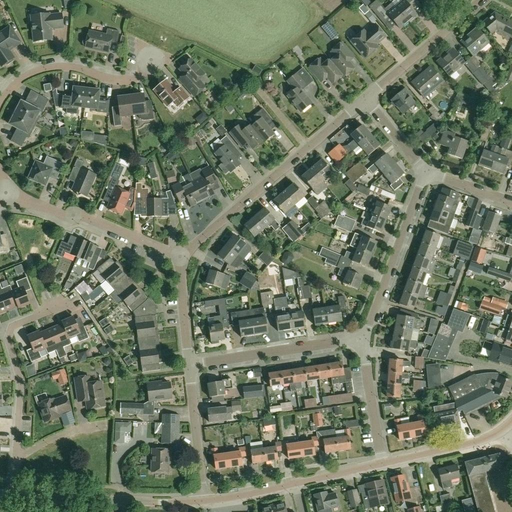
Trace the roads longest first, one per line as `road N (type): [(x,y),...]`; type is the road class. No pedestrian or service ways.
road 1 (residential): [(181,260),(364,99)]
road 2 (residential): [(15,460),(20,381),(8,335),(14,325),(67,305)]
road 3 (residential): [(12,200),(83,215),(181,260)]
road 4 (residential): [(361,338),(426,173)]
road 5 (residential): [(189,364),(361,338)]
road 6 (residential): [(364,99),(481,0)]
road 7 (residential): [(0,104),(24,78),(47,69),(138,78)]
road 8 (tertiary): [(59,498),(204,501)]
road 9 (residential): [(204,501),(189,364)]
road 10 (tertiary): [(382,463),(479,441),(508,424)]
road 11 (residential): [(382,463),(361,338)]
